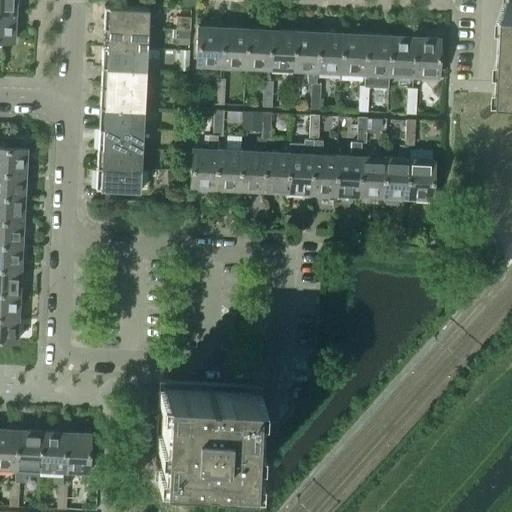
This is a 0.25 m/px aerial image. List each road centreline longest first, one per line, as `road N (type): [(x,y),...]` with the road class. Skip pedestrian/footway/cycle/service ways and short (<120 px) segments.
road 1 (residential): [(57,356),(270,367),(279,347),(281,256),(62,245)]
road 2 (residential): [(62,245),(69,104)]
